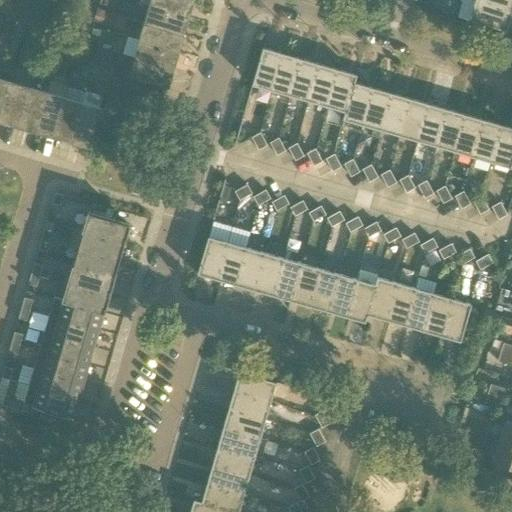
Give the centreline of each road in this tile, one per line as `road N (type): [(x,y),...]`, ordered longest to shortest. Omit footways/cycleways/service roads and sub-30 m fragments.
road 1 (residential): [(146,307),(106,451),(156,466),(199,321)]
road 2 (residential): [(194,152),(485,236),(511,220)]
road 3 (residential): [(274,511),(322,362),(199,321)]
road 4 (residential): [(511,68),(255,0)]
road 5 (residential): [(0,313),(39,171),(0,160)]
road 6 (residential): [(194,152),(146,307)]
road 7 (residential): [(240,0),(194,152)]
